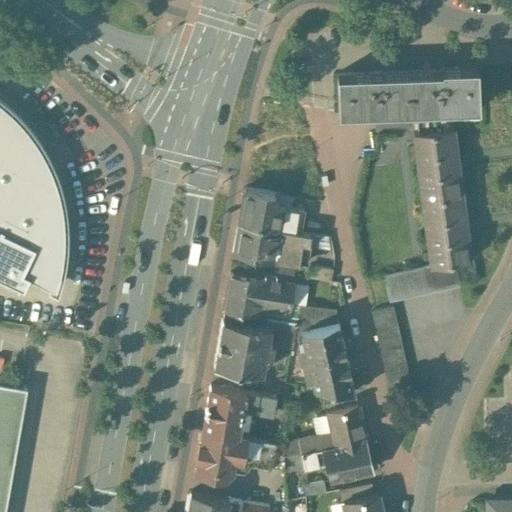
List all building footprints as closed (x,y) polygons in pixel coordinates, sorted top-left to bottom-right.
[(441,70),(337,73),(338,111),(416,109),(449,108),(478,107),(477,66),(441,67),(441,70)] [(23,278),(52,291),(58,271),(62,251),(63,219),(58,187),(48,159),(31,129),(9,106),(0,99),(0,229),(32,245),(20,270),(25,272),(23,278)] [(449,108),(416,109),(419,131),(450,126),(449,108)] [(450,126),(419,131),(414,131),(431,264),(453,262),(470,259),(452,126),(450,126)] [(304,209),(273,203),(275,192),(245,187),(239,221),(300,230),(304,209)] [(300,230),(239,221),(234,251),(273,258),(273,257),(305,262),(310,232),(300,230)] [(0,275),(20,285),(23,278),(25,272),(20,270),(32,245),(0,229),(0,275)] [(431,265),(384,274),(390,298),(458,283),(453,262),(431,264),(431,265)] [(294,282),(264,277),(264,276),(230,271),(223,309),(257,314),(259,305),(289,310),(291,298),(294,282)] [(307,284),(294,282),(291,298),(300,299),(304,296),(307,284)] [(335,307),(299,303),(298,307),(297,320),(306,329),(338,320),(335,307)] [(411,383),(394,304),(371,309),(389,388),(411,383)] [(289,310),(259,305),(257,314),(267,315),(297,320),(298,307),(289,306),(289,310)] [(266,323),(222,317),(214,362),(262,369),(264,356),(269,357),(272,342),(291,345),(297,320),(267,315),(266,323)] [(306,329),(300,330),(303,344),(297,345),(301,358),(345,348),(338,320),(306,329)] [(345,348),(301,358),(307,379),(311,377),(313,384),(321,386),(345,390),(355,391),(345,348)] [(0,511),(4,511),(27,385),(0,380),(0,511)] [(245,389),(210,383),(202,427),(237,433),(239,421),(244,422),(246,407),(242,407),(245,389)] [(345,390),(321,386),(319,398),(343,402),(345,390)] [(275,394),(245,389),(242,407),(246,407),(272,412),(275,394)] [(357,404),(328,410),(332,430),(335,443),(364,437),(357,404)] [(237,433),(202,427),(194,471),(223,476),(232,470),(234,458),(283,467),(283,454),(285,441),(237,433)] [(332,430),(298,437),(301,450),(321,446),(335,443),(332,430)] [(335,443),(321,446),(325,462),(328,477),(371,469),(364,437),(335,443)] [(321,446),(301,450),(305,466),(325,462),(321,446)] [(301,450),(283,454),(283,467),(284,469),(305,466),(301,450)] [(302,482),(306,494),(327,488),(324,476),(302,482)] [(369,480),(337,487),(340,499),(347,498),(372,492),(369,480)] [(372,492),(347,498),(349,511),(381,511),(376,491),(372,492)] [(225,511),(228,499),(191,492),(187,511),(225,511)] [(511,511),(511,497),(487,497),(486,511),(511,511)] [(340,499),(332,501),(334,511),(349,511),(347,498),(340,499)] [(245,511),(248,502),(228,499),(225,511),(245,511)]
